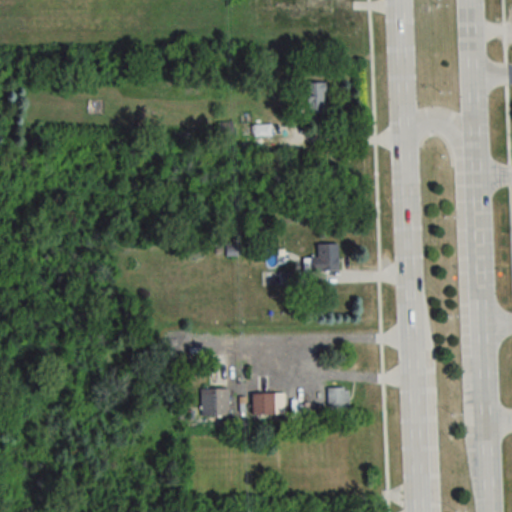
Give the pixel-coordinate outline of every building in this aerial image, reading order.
[(329,0),(304,0),(304,12),(329,12),(329,0)] [(325,83),(306,83),(306,119),(325,119),(325,83)] [(232,139),(232,122),(213,122),(213,139),(232,139)] [(251,138),(270,138),(270,125),(251,125),(251,138)] [(337,244),(315,244),(315,259),(309,259),(309,272),(337,272),(337,244)] [(348,410),(348,388),(326,389),(326,410),(348,410)] [(228,417),(228,390),(200,390),(200,417),(228,417)] [(250,415),(284,415),(284,394),(250,394),(250,415)]
